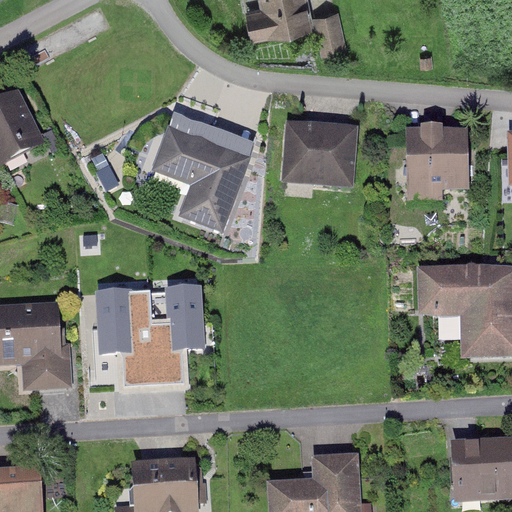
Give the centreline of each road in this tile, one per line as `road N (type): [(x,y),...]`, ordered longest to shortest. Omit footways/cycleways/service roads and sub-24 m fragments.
road 1 (residential): [(0,435),(511,406)]
road 2 (residential): [(511,103),(266,83),(194,51),(155,0)]
